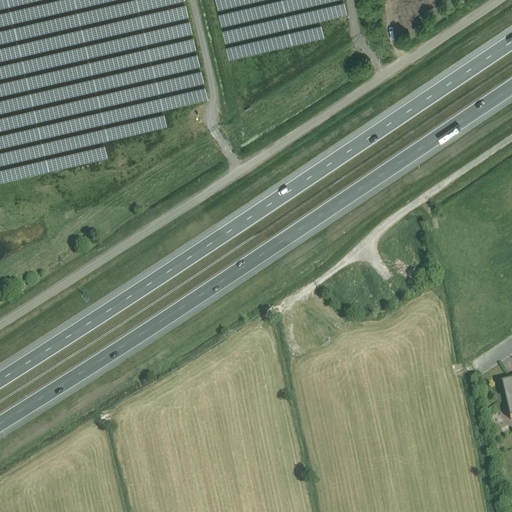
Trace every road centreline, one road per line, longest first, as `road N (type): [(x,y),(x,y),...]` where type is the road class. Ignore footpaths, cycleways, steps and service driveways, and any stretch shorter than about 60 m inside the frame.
road 1 (motorway): [(511,41),(0,380)]
road 2 (motorway): [(0,424),(511,87)]
road 3 (unclassified): [(0,323),(498,0)]
road 4 (unclassified): [(367,247),(398,214),(511,136)]
